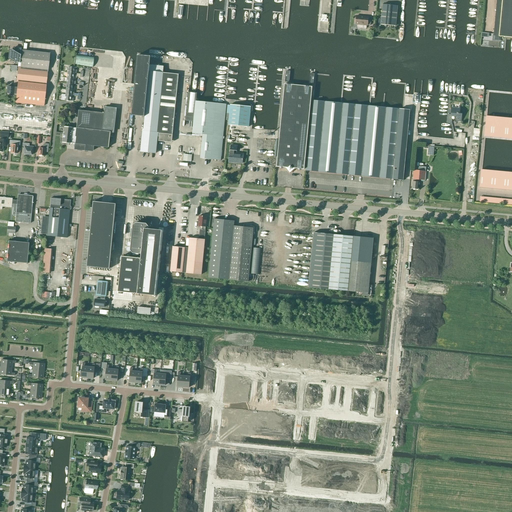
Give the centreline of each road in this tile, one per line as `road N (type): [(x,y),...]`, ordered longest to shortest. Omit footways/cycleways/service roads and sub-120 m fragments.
road 1 (tertiary): [(409,212),(84,182)]
road 2 (residential): [(394,383),(382,500),(211,483)]
road 3 (residential): [(394,383),(223,366),(219,400)]
road 4 (residential): [(409,212),(394,383)]
road 5 (residential): [(126,390),(101,511)]
road 6 (residential): [(74,303),(84,182)]
